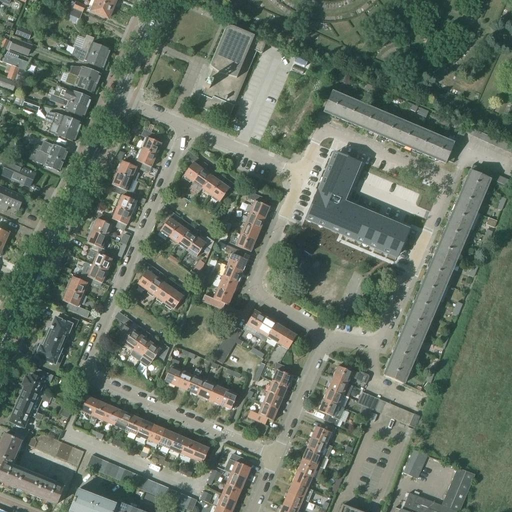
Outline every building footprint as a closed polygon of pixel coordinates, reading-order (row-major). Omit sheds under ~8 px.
[(118,0),(96,0),(96,1),(115,10),(118,0)] [(115,10),(96,1),(91,12),(108,19),(109,16),(111,17),(115,10)] [(75,4),(71,3),(69,7),(83,13),(85,7),(75,2),(75,4)] [(65,17),(69,19),(68,22),(77,26),(83,13),(69,7),(69,8),(65,6),(61,13),(66,15),(65,17)] [(15,35),(29,40),(31,33),(18,28),(15,35)] [(196,107),(227,120),(228,121),(234,107),(234,106),(256,53),(261,55),(262,55),(262,54),(262,53),(263,51),(266,44),(266,43),(253,38),(254,37),(231,28),(230,28),(225,30),(225,32),(210,67),(210,69),(213,71),(208,82),(206,81),(204,88),(205,88),(202,96),(200,95),(195,107),(196,107)] [(81,51),(75,48),(75,49),(106,61),(110,51),(92,44),(94,39),(86,36),(81,51)] [(9,50),(28,57),(32,46),(13,39),(9,50)] [(8,42),(2,40),(0,45),(0,47),(5,50),(5,49),(8,42)] [(78,58),(77,60),(103,70),(106,61),(75,49),(72,55),(78,58)] [(11,66),(19,69),(25,71),(28,63),(6,55),(3,63),(11,66)] [(11,66),(7,79),(14,82),(19,69),(11,66)] [(82,68),(70,67),(68,74),(97,85),(101,76),(82,68)] [(60,82),(65,84),(74,87),(93,95),(97,85),(68,74),(63,73),(60,82)] [(16,83),(0,77),(0,87),(13,92),(16,83)] [(56,87),(53,96),(59,99),(59,98),(87,109),(91,100),(65,90),(56,87)] [(348,100),(331,93),(323,113),(445,165),(446,162),(448,158),(450,154),(451,150),(453,146),(453,145),(453,144),(356,103),(357,100),(349,97),(348,100)] [(52,96),(50,102),(66,107),(65,112),(84,119),(87,109),(59,98),(59,99),(52,96)] [(40,105),(25,99),(22,108),(37,113),(40,105)] [(419,110),(417,116),(425,119),(427,114),(419,110)] [(56,114),(49,114),(46,121),(78,134),(81,124),(56,114)] [(46,122),(52,124),(48,133),(74,143),(78,134),(46,121),(46,122)] [(468,135),(470,129),(461,125),(465,134),(468,135)] [(141,137),(146,139),(142,149),(158,156),(160,151),(159,150),(161,145),(155,142),(157,137),(144,131),(141,137)] [(35,145),(34,149),(42,153),(47,154),(47,155),(64,162),(68,152),(43,142),(41,148),(35,145)] [(33,150),(29,160),(59,173),(64,162),(47,155),(47,154),(42,153),(34,149),(33,149),(33,150)] [(137,162),(149,167),(151,168),(153,163),(155,163),(158,156),(142,149),(137,162)] [(193,164),(183,177),(192,183),(202,170),(204,171),(205,169),(207,166),(204,163),(200,169),(195,165),(199,160),(189,153),(185,158),(193,164)] [(334,157),(305,226),(396,264),(409,233),(345,206),(360,168),(334,157)] [(115,173),(131,180),(136,182),(139,175),(136,173),(138,169),(147,173),(149,167),(137,162),(130,159),(128,165),(122,162),(119,168),(118,167),(115,173)] [(1,176),(29,188),(35,175),(6,162),(1,176)] [(192,183),(189,187),(198,194),(201,190),(211,176),(213,178),(216,173),(213,170),(210,173),(205,169),(204,171),(202,170),(192,183)] [(474,173),(470,172),(382,376),(403,385),(428,326),(431,328),(442,304),(438,302),(445,286),(450,288),(456,274),(451,272),(458,255),(462,257),(473,232),(469,230),(476,214),(480,216),(488,199),(483,197),(490,181),(489,180),(485,178),(481,177),(477,175),(474,173)] [(131,180),(115,173),(113,180),(114,180),(112,186),(117,188),(126,192),(131,180)] [(211,176),(201,190),(210,196),(220,183),(222,184),(225,179),(222,176),(218,182),(213,178),(211,176)] [(220,183),(210,196),(219,203),(229,190),(230,191),(235,186),(231,183),(227,188),(222,184),(220,183)] [(0,209),(2,210),(4,205),(18,211),(23,198),(0,188),(0,209)] [(117,208),(133,215),(135,209),(134,208),(139,197),(126,192),(117,188),(115,194),(122,196),(117,208)] [(247,199),(254,202),(249,214),(264,220),(269,208),(263,206),(266,200),(250,193),(247,199)] [(117,208),(112,220),(124,225),(126,226),(129,221),(130,221),(133,215),(117,208)] [(161,214),(169,219),(160,232),(169,239),(179,226),(180,227),(184,222),(180,219),(179,220),(173,217),(174,215),(165,208),(161,214)] [(245,224),(260,231),(264,220),(249,214),(245,224)] [(95,226),(93,225),(91,231),(107,238),(111,226),(122,231),(124,225),(112,220),(110,219),(100,215),(98,220),(97,220),(95,226)] [(240,235),(255,242),(260,231),(245,224),(240,235)] [(180,227),(179,226),(169,239),(178,245),(187,232),(189,233),(193,228),(189,225),(185,230),(180,227)] [(0,243),(5,246),(10,233),(6,231),(6,233),(0,230),(0,243)] [(93,246),(91,252),(97,254),(110,260),(112,254),(102,249),(107,238),(91,231),(88,238),(89,238),(87,244),(93,246)] [(189,233),(187,232),(178,245),(187,251),(196,238),(198,239),(202,234),(198,231),(194,237),(189,233)] [(255,242),(240,235),(235,247),(250,253),(255,242)] [(201,251),(208,255),(213,242),(209,240),(209,239),(207,238),(203,243),(198,239),(196,238),(187,251),(196,258),(201,251)] [(224,252),(232,255),(227,266),(242,273),(247,262),(240,259),(243,253),(231,248),(226,246),(224,252)] [(112,260),(110,260),(97,254),(92,266),(108,273),(111,267),(109,266),(112,260)] [(139,266),(146,272),(137,285),(146,291),(155,278),(158,279),(161,274),(157,272),(156,273),(151,270),(152,268),(143,261),(139,266)] [(92,266),(87,278),(100,283),(102,284),(104,278),(105,279),(108,273),(92,266)] [(222,278),(237,284),(242,273),(227,266),(222,278)] [(70,283),(69,283),(66,289),(84,297),(89,285),(97,289),(100,283),(87,278),(81,275),(78,280),(72,278),(70,283)] [(163,283),(158,279),(155,278),(146,291),(155,298),(164,284),(167,286),(170,281),(167,278),(163,283)] [(217,289),(232,295),(237,284),(222,278),(217,289)] [(167,286),(164,284),(155,298),(164,304),(173,291),(176,292),(179,287),(176,285),(173,288),(172,290),(167,286)] [(62,302),(68,304),(66,310),(86,319),(89,312),(80,308),(79,309),(79,308),(80,305),(84,306),(87,298),(84,297),(66,289),(63,295),(65,296),(62,302)] [(213,300),(205,296),(202,302),(222,310),(224,305),(228,306),(232,295),(217,289),(213,300)] [(176,292),(173,291),(164,304),(173,311),(183,298),(184,299),(188,293),(184,291),(182,294),(181,296),(176,292)] [(243,331),(247,334),(248,333),(254,336),(256,332),(265,318),(254,311),(246,326),(243,331)] [(116,319),(124,325),(115,338),(124,345),(133,331),(135,332),(139,327),(135,325),(131,330),(126,326),(130,321),(120,314),(116,319)] [(48,329),(45,338),(46,339),(65,346),(73,327),(75,328),(78,321),(65,316),(62,322),(61,321),(58,320),(55,318),(51,328),(50,327),(50,329),(48,329)] [(265,318),(256,332),(254,336),(264,342),(266,338),(275,324),(265,318)] [(277,345),(286,330),(275,324),(266,338),(277,345)] [(232,325),(231,327),(225,338),(229,340),(237,328),(232,325)] [(238,340),(242,332),(237,328),(229,340),(235,344),(241,347),(243,343),(238,340)] [(287,351),(296,336),(286,330),(277,345),(287,351)] [(135,332),(133,331),(124,345),(133,351),(142,338),(144,339),(148,334),(144,331),(140,336),(135,332)] [(153,337),(152,339),(150,337),(147,341),(144,339),(142,338),(133,351),(142,357),(151,344),(153,345),(157,340),(153,337)] [(229,340),(225,338),(222,343),(232,349),(235,344),(229,340)] [(40,347),(35,357),(42,360),(45,361),(46,361),(44,367),(57,372),(63,356),(61,356),(65,346),(46,339),(43,348),(40,347)] [(219,348),(229,354),(232,349),(222,343),(219,348)] [(151,344),(142,357),(139,361),(148,368),(156,357),(158,358),(161,353),(166,356),(169,349),(162,344),(159,347),(158,346),(156,348),(153,345),(151,344)] [(215,354),(226,360),(229,354),(219,348),(215,354)] [(212,359),(222,365),(226,360),(215,354),(212,359)] [(170,367),(164,382),(175,387),(181,372),(176,370),(179,363),(173,360),(170,367)] [(290,370),(276,364),(274,370),(287,375),(290,370)] [(337,367),(333,377),(348,384),(350,378),(366,384),(368,378),(368,377),(368,376),(359,372),(358,374),(353,372),(352,373),(337,367)] [(192,376),(193,377),(186,392),(197,397),(204,381),(198,379),(201,372),(195,369),(192,376)] [(28,379),(25,378),(22,386),(40,394),(42,388),(45,389),(47,383),(50,384),(53,377),(37,370),(34,377),(32,377),(29,376),(28,379)] [(274,370),(276,371),(271,382),(287,388),(292,377),(287,375),(274,370)] [(192,376),(181,372),(175,387),(186,392),(193,377),(192,376)] [(333,377),(328,389),(343,395),(348,397),(349,398),(353,388),(354,386),(348,384),(333,377)] [(208,401),(215,386),(204,381),(197,397),(208,401)] [(266,393),(282,400),(287,388),(271,382),(266,393)] [(22,386),(24,387),(19,398),(39,407),(42,399),(50,402),(52,398),(40,394),(22,386)] [(220,406),(226,391),(215,386),(208,401),(220,406)] [(328,389),(323,400),(344,409),(348,397),(343,395),(328,389)] [(231,411),(237,396),(226,391),(220,406),(231,411)] [(262,404),(277,411),(282,400),(266,393),(262,404)] [(362,393),(357,404),(363,407),(368,396),(362,393)] [(368,396),(363,407),(369,410),(374,398),(368,396)] [(80,412),(91,417),(98,402),(87,397),(80,412)] [(19,398),(14,410),(30,417),(40,421),(43,416),(37,414),(39,407),(19,398)] [(374,398),(369,410),(375,412),(380,401),(374,398)] [(323,400),(318,412),(328,416),(325,422),(340,428),(342,422),(339,421),(344,409),(343,409),(344,409),(323,400)] [(380,401),(375,412),(380,414),(385,403),(380,401)] [(91,417),(88,424),(94,426),(97,419),(102,422),(109,407),(98,402),(91,417)] [(385,403),(380,414),(386,417),(391,406),(385,403)] [(249,412),(246,418),(264,425),(266,419),(273,422),(277,411),(262,404),(257,415),(249,412)] [(391,406),(386,417),(392,419),(397,408),(391,406)] [(114,427),(120,411),(109,407),(102,422),(114,427)] [(397,408),(392,419),(397,422),(402,410),(397,408)] [(14,424),(11,432),(25,438),(26,438),(29,431),(25,429),(30,417),(14,410),(9,422),(14,424)] [(402,410),(397,422),(403,424),(408,413),(402,410)] [(125,431),(131,416),(120,411),(114,427),(125,431)] [(408,413),(403,424),(409,426),(414,415),(408,413)] [(368,421),(374,423),(377,416),(371,414),(368,421)] [(419,418),(414,415),(409,426),(415,429),(419,418)] [(136,436),(142,421),(131,416),(125,431),(136,436)] [(142,421),(136,436),(147,441),(153,426),(142,421)] [(316,428),(311,439),(315,440),(327,445),(329,440),(331,440),(331,441),(333,435),(336,429),(324,424),(322,430),(316,428)] [(153,426),(147,441),(157,445),(164,430),(153,426)] [(407,428),(404,436),(410,438),(413,431),(407,428)] [(164,430),(157,445),(169,450),(175,435),(164,430)] [(43,440),(45,436),(37,433),(36,438),(36,440),(36,443),(34,448),(39,450),(43,440)] [(4,435),(1,440),(0,443),(0,465),(1,466),(9,469),(10,466),(11,464),(12,464),(21,442),(4,435)] [(175,435),(169,450),(180,455),(186,440),(175,435)] [(50,439),(45,436),(43,440),(39,450),(45,452),(50,439)] [(36,440),(36,438),(30,440),(26,438),(25,438),(23,443),(34,448),(36,443),(36,440)] [(45,452),(50,454),(56,441),(55,440),(50,439),(45,452)] [(310,440),(306,449),(327,458),(332,448),(326,445),(327,445),(315,440),(311,439),(310,440)] [(186,440),(180,455),(191,460),(197,444),(186,440)] [(50,454),(56,457),(61,443),(56,441),(50,454)] [(61,459),(67,446),(61,443),(56,457),(61,459)] [(202,464),(209,449),(197,444),(191,460),(202,464)] [(67,446),(61,459),(67,461),(72,448),(67,446)] [(347,447),(344,453),(350,456),(352,449),(347,447)] [(72,448),(67,461),(72,464),(78,450),(72,448)] [(306,449),(301,461),(322,470),(327,458),(306,449)] [(78,450),(72,464),(78,466),(84,453),(78,450)] [(413,451),(403,474),(417,480),(427,457),(413,451)] [(92,470),(97,459),(91,456),(87,467),(92,470)] [(230,461),(226,471),(230,473),(246,480),(250,469),(244,467),(247,461),(235,456),(233,462),(230,461)] [(97,459),(92,470),(98,472),(103,461),(97,459)] [(103,461),(98,472),(103,475),(108,463),(103,461)] [(301,461),(297,471),(312,478),(318,480),(322,470),(301,461)] [(108,463),(103,475),(109,477),(114,466),(108,463)] [(0,483),(56,506),(63,488),(10,466),(9,469),(1,466),(0,469),(0,483)] [(114,466),(109,477),(115,479),(119,468),(114,466)] [(119,468),(115,479),(120,482),(125,470),(119,468)] [(399,511),(459,511),(475,476),(457,469),(441,506),(408,494),(402,511),(400,511),(399,511)] [(125,470),(120,482),(125,484),(130,473),(125,470)] [(297,471),(292,483),(308,489),(312,478),(297,471)] [(130,473),(125,484),(131,486),(135,475),(130,473)] [(230,473),(225,485),(241,492),(246,480),(230,473)] [(135,475),(131,486),(137,489),(141,478),(135,475)] [(141,478),(137,489),(142,491),(147,480),(141,478)] [(333,487),(338,489),(342,480),(337,478),(333,487)] [(147,480),(142,491),(147,493),(152,482),(147,480)] [(152,482),(147,493),(153,496),(158,485),(152,482)] [(292,483),(287,493),(308,502),(313,492),(308,490),(308,489),(292,483)] [(158,485),(153,496),(159,498),(163,487),(158,485)] [(225,485),(221,495),(236,502),(241,492),(225,485)] [(163,487),(159,498),(164,501),(169,489),(163,487)] [(169,489),(164,501),(170,503),(174,492),(169,489)] [(69,511),(71,511),(113,511),(116,505),(77,490),(69,511)] [(174,492),(170,503),(175,505),(180,494),(174,492)] [(287,493),(283,505),(298,511),(303,501),(308,503),(308,502),(287,493)] [(180,494),(175,505),(181,508),(185,496),(180,494)] [(221,495),(216,507),(226,511),(232,511),(236,502),(221,495)] [(185,496),(181,508),(186,510),(191,499),(185,496)] [(192,511),(197,501),(191,499),(186,510),(190,511),(192,511)] [(117,503),(116,505),(113,511),(125,511),(127,507),(117,503)]
